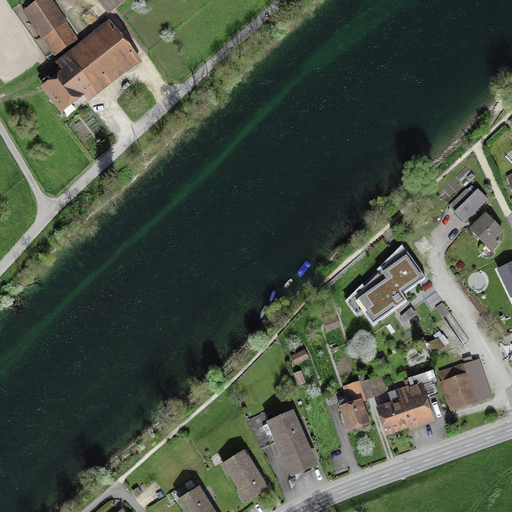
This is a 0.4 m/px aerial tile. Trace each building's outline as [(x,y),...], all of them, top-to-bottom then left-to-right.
[(80,42),(50,0),(44,0),(23,15),(54,60),(80,42)] [(107,0),(117,12),(132,0),(107,0)] [(64,78),(48,91),(63,109),(132,53),(114,32),(61,75),(64,78)] [(467,192),(449,210),(465,225),(488,202),(478,192),(473,198),(467,192)] [(503,234),(485,216),(469,232),(492,254),(499,247),(495,242),(503,234)] [(402,294),(426,279),(408,253),(380,272),(385,279),(355,299),(368,318),(373,326),(385,318),(379,310),(392,302),(394,304),(396,308),(407,301),(402,294)] [(335,314),(321,320),(325,330),(339,324),(335,314)] [(438,340),(427,344),(434,353),(442,346),(438,340)] [(305,348),(289,355),(293,364),(309,357),(305,348)] [(481,362),(440,375),(453,415),(493,402),(481,362)] [(301,370),(293,373),(298,386),(306,383),(301,370)] [(385,391),(380,377),(360,384),(365,398),(385,391)] [(348,400),(340,402),(349,429),(368,423),(361,401),(364,400),(359,383),(344,387),(348,400)] [(399,404),(377,410),(385,439),(434,425),(422,385),(396,393),(399,404)] [(269,423),(264,413),(248,419),(260,449),(276,442),(290,477),(315,467),(294,413),(269,423)] [(245,453),(222,468),(245,505),(268,491),(245,453)] [(138,488),(132,492),(136,498),(142,494),(138,488)] [(214,511),(199,488),(177,502),(183,511),(214,511)]
